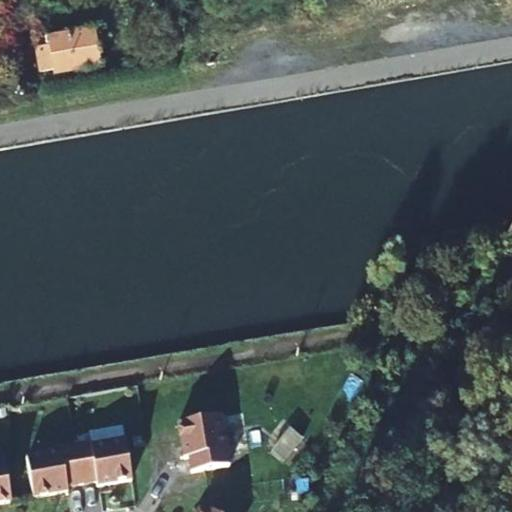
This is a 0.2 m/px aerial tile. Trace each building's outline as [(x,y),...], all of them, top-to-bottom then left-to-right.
[(511,0),(489,0),(494,26),(511,22),(511,0)] [(177,22),(161,25),(166,53),(182,50),(177,22)] [(41,74),(53,73),(54,78),(101,70),(94,32),(47,39),(49,50),(36,52),(41,74)] [(221,420),(178,428),(185,462),(189,461),(192,476),(230,469),(221,420)] [(27,462),(34,501),(68,495),(67,490),(97,484),(98,489),(132,483),(125,444),(92,450),(91,447),(75,449),(59,452),(60,455),(27,462)] [(0,506),(11,505),(4,465),(0,466),(0,506)]
